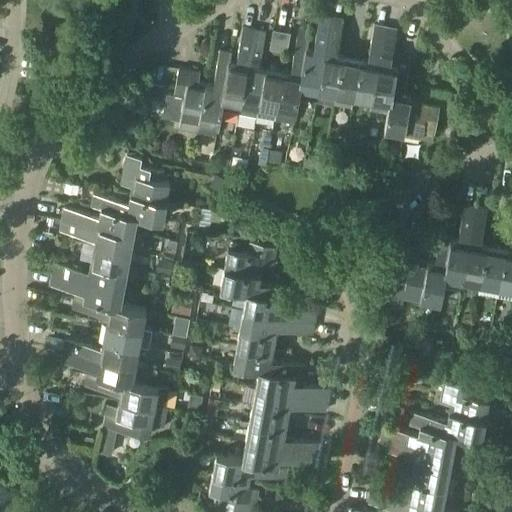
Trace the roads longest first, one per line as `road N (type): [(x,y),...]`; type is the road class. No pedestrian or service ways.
road 1 (residential): [(336,511),(359,316),(331,247)]
road 2 (residential): [(16,207),(68,116),(188,13)]
road 3 (residential): [(137,511),(82,471),(9,371)]
road 4 (residential): [(9,371),(16,207)]
road 5 (residential): [(0,160),(18,55),(17,0)]
road 6 (residential): [(388,209),(448,168),(511,154)]
